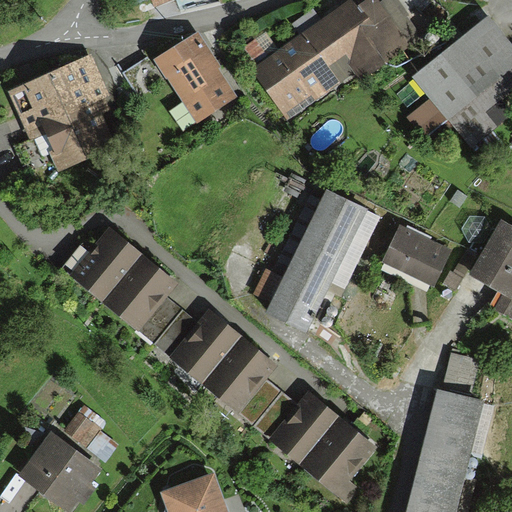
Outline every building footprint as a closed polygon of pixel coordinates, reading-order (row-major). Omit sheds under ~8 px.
[(350,0),(251,70),(287,120),(356,72),(362,81),(424,38),(408,16),(411,15),(400,0),(391,0),(389,2),(388,0),(383,0),(380,2),(378,0),(366,0),(356,7),(351,0),(350,0)] [(511,45),(489,16),(414,77),(432,98),(410,117),(427,137),(447,120),(472,151),(511,118),(511,116),(502,104),(511,95),(511,45)] [(198,34),(155,62),(196,123),(235,97),(216,69),(220,66),(198,34)] [(91,57),(11,93),(31,138),(48,130),(57,151),(52,153),(59,168),(127,137),(91,57)] [(382,215),(330,188),(284,276),(270,304),(267,310),(307,330),(328,290),(341,296),(382,215)] [(511,227),(500,220),(469,275),(503,294),(494,310),(511,319),(511,227)] [(453,248),(402,223),(383,262),(434,287),(453,248)] [(103,302),(143,255),(111,228),(99,242),(102,244),(74,277),(103,302)] [(451,269),(444,283),(456,290),(476,253),(467,248),(454,271),(451,269)] [(138,331),(140,329),(165,296),(177,283),(143,255),(103,302),(138,331)] [(270,304),(284,276),(266,267),(252,295),(270,304)] [(182,310),(165,296),(140,329),(156,343),(182,310)] [(210,309),(198,323),(172,355),(170,358),(202,384),(242,335),(210,309)] [(156,343),(172,355),(198,323),(182,310),(156,343)] [(239,415),(240,413),(267,380),(279,366),(242,335),(202,384),(239,415)] [(453,352),(444,390),(473,397),(482,359),(453,352)] [(283,392),(267,380),(240,413),(255,425),(283,392)] [(444,390),(438,389),(409,511),(456,511),(482,399),(473,397),(444,390)] [(309,390),(298,405),(270,438),(269,439),(301,464),(339,417),(309,390)] [(255,425),(270,438),(298,405),(283,392),(255,425)] [(106,423),(84,406),(64,430),(105,462),(119,444),(101,429),(106,423)] [(377,447),(339,417),(301,464),(346,501),(357,486),(350,480),(377,447)] [(19,475),(67,511),(70,511),(103,470),(52,432),(19,475)] [(167,511),(229,511),(214,471),(160,491),(167,511)]
